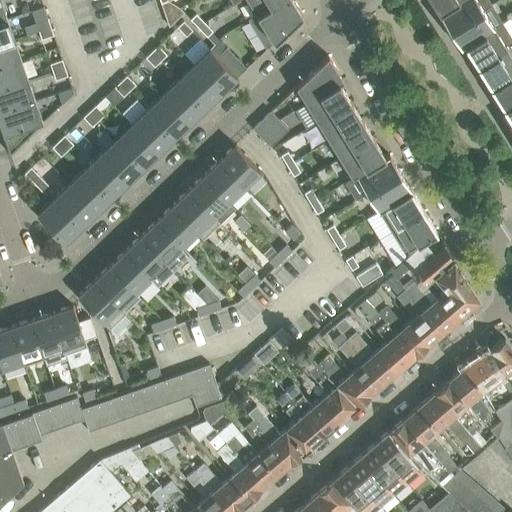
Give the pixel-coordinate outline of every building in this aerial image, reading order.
[(302,13),(294,0),(276,0),(256,12),(247,18),(266,48),(302,13)] [(248,0),(256,12),(276,0),(248,0)] [(453,0),(431,0),(438,10),(453,0)] [(489,0),(453,0),(438,10),(450,30),(483,9),(492,4),(489,0)] [(483,9),(450,30),(460,47),(464,44),(465,44),(502,21),(492,4),(483,9)] [(180,6),(163,8),(169,25),(184,11),(180,6)] [(198,27),(204,21),(196,12),(190,18),(198,27)] [(36,22),(38,30),(50,26),(48,17),(36,22)] [(0,42),(14,38),(7,18),(0,19),(0,42)] [(183,20),(177,26),(186,35),(192,29),(183,20)] [(204,21),(198,27),(207,35),(212,30),(204,21)] [(511,45),(511,36),(502,21),(465,44),(478,67),(511,45)] [(53,34),(50,26),(38,30),(41,38),(53,34)] [(0,65),(21,59),(14,38),(0,42),(0,65)] [(151,50),(160,59),(167,53),(158,44),(151,50)] [(511,72),(511,45),(478,67),(490,86),(511,72)] [(226,46),(217,55),(237,76),(246,67),(226,46)] [(209,47),(194,62),(221,91),(237,76),(217,55),(209,47)] [(151,50),(145,56),(154,65),(160,59),(151,50)] [(328,54),(296,85),(306,102),(339,81),(339,82),(344,80),(328,54)] [(50,62),(52,71),(64,66),(62,58),(50,62)] [(21,59),(0,65),(0,88),(28,79),(21,59)] [(205,106),(221,91),(194,62),(178,77),(205,106)] [(67,74),(64,66),(52,71),(55,79),(67,74)] [(511,72),(490,86),(503,106),(511,100),(511,72)] [(126,74),(120,80),(129,89),(135,83),(126,74)] [(162,92),(190,121),(205,106),(178,77),(162,92)] [(28,79),(0,88),(0,112),(35,100),(28,79)] [(129,89),(120,80),(114,86),(123,95),(129,89)] [(350,100),(339,82),(339,81),(306,102),(317,120),(350,100)] [(57,92),(61,103),(73,92),(72,87),(57,92)] [(110,89),(105,95),(110,101),(114,104),(119,99),(110,89)] [(174,136),(190,121),(162,92),(147,107),(174,136)] [(137,97),(121,112),(131,122),(158,151),(174,136),(147,107),(137,97)] [(35,100),(0,112),(0,125),(9,153),(42,121),(35,100)] [(329,139),(362,118),(350,100),(317,120),(329,139)] [(511,100),(503,106),(511,121),(511,100)] [(95,104),(89,110),(98,119),(104,113),(95,104)] [(92,125),(98,119),(89,110),(83,116),(92,125)] [(288,128),(270,110),(261,118),(279,136),(288,128)] [(253,127),(269,145),(279,136),(261,118),(252,127),(253,127)] [(329,139),(340,157),(373,136),(362,118),(329,139)] [(142,166),(158,151),(131,122),(115,137),(142,166)] [(58,140),(67,149),(73,143),(64,134),(58,140)] [(356,174),(355,173),(384,155),(373,136),(340,157),(352,176),(356,174)] [(115,137),(99,152),(127,181),(142,166),(115,137)] [(58,140),(52,146),(60,155),(67,149),(58,140)] [(235,144),(218,159),(243,186),(260,170),(235,144)] [(287,150),(281,154),(287,164),(294,160),(287,150)] [(112,195),(127,181),(99,152),(85,166),(112,195)] [(352,176),(344,181),(355,198),(367,191),(400,171),(389,153),(385,156),(384,155),(355,173),(356,174),(352,176)] [(228,200),(243,186),(218,159),(203,174),(228,200)] [(294,160),(287,164),(293,174),(300,170),(294,160)] [(33,181),(39,175),(31,166),(24,172),(33,181)] [(112,195),(85,166),(68,182),(95,211),(112,195)] [(400,171),(367,191),(378,210),(411,189),(400,171)] [(203,174),(188,189),(213,215),(213,214),(220,221),(235,207),(228,200),(203,174)] [(48,184),(39,175),(33,181),(42,190),(48,184)] [(80,226),(95,211),(68,182),(52,197),(80,226)] [(311,187),(304,192),(310,202),(317,198),(311,187)] [(197,230),(196,231),(203,238),(220,221),(213,214),(213,215),(188,189),(172,204),(197,230)] [(411,189),(378,210),(391,230),(424,209),(411,189)] [(52,197),(36,212),(64,241),(80,226),(52,197)] [(323,208),(317,198),(310,202),(316,212),(323,208)] [(181,245),(182,244),(196,231),(197,230),(172,204),(156,219),(181,245)] [(424,209),(391,230),(403,250),(436,229),(424,209)] [(140,234),(172,267),(188,251),(182,244),(181,245),(156,219),(140,234)] [(291,223),(285,229),(294,238),(299,232),(291,223)] [(332,238),(339,234),(333,223),(326,228),(332,238)] [(153,279),(152,279),(156,282),(172,267),(140,234),(125,249),(153,279)] [(339,234),(332,238),(339,248),(345,244),(339,234)] [(447,288),(437,296),(456,319),(457,318),(474,303),(474,304),(475,303),(475,302),(479,298),(476,294),(477,294),(476,292),(475,293),(469,284),(470,284),(469,282),(444,245),(434,254),(424,241),(404,258),(411,267),(427,285),(436,277),(447,288)] [(277,252),(283,258),(292,249),(286,244),(277,252)] [(134,290),(137,294),(152,279),(153,279),(125,249),(109,264),(134,290)] [(269,260),(274,266),(283,258),(277,252),(269,260)] [(352,254),(345,258),(351,268),(358,264),(352,254)] [(404,258),(394,266),(402,275),(411,267),(404,258)] [(355,275),(362,286),(383,273),(376,263),(355,275)] [(109,264),(93,279),(118,305),(119,304),(124,309),(138,295),(137,294),(134,290),(109,264)] [(246,282),(252,288),(260,279),(255,273),(246,282)] [(126,311),(119,304),(118,305),(93,279),(78,294),(109,327),(126,311)] [(456,319),(437,296),(432,301),(414,280),(405,288),(442,331),(455,319),(455,320),(456,319)] [(243,296),(252,288),(246,282),(237,290),(243,296)] [(401,284),(395,290),(398,293),(397,295),(415,316),(409,321),(428,343),(442,331),(405,288),(401,284)] [(373,291),(364,298),(372,307),(381,299),(373,291)] [(210,311),(221,307),(218,299),(207,303),(210,311)] [(198,315),(210,311),(207,303),(196,307),(198,315)] [(73,304),(52,311),(64,345),(62,346),(65,353),(87,345),(84,338),(96,334),(90,316),(78,320),(73,305),(73,304)] [(428,343),(409,321),(404,325),(386,304),(376,312),(414,355),(428,343)] [(366,313),(364,315),(386,341),(380,345),(399,367),(414,355),(376,312),(373,308),(366,313)] [(52,311),(31,318),(43,353),(47,363),(66,357),(65,353),(62,346),(64,345),(52,311)] [(165,327),(176,323),(173,315),(162,319),(165,327)] [(343,317),(336,323),(342,330),(349,324),(343,317)] [(31,318),(10,325),(22,360),(43,353),(31,318)] [(151,323),(153,331),(165,327),(162,319),(151,323)] [(10,325),(0,328),(0,362),(1,367),(22,360),(10,325)] [(281,329),(270,338),(279,349),(290,340),(281,329)] [(342,330),(332,339),(338,345),(356,366),(351,370),(370,393),(385,380),(348,337),(342,330)] [(399,367),(380,345),(374,351),(356,330),(348,337),(385,380),(399,367)] [(320,345),(313,337),(300,348),(307,356),(320,345)] [(511,348),(504,337),(489,347),(511,381),(511,348)] [(511,381),(489,347),(465,364),(481,388),(500,375),(509,387),(511,384),(511,381)] [(354,406),(370,393),(351,370),(345,375),(328,355),(318,364),(354,406)] [(243,359),(233,367),(234,368),(241,377),(243,378),(252,370),(243,359)] [(209,362),(170,376),(178,398),(192,394),(192,381),(213,373),(209,362)] [(125,363),(119,365),(125,382),(131,380),(125,363)] [(318,364),(309,371),(327,391),(320,396),(340,419),(354,406),(318,364)] [(465,364),(448,378),(467,400),(484,420),(492,413),(488,404),(477,391),(481,388),(465,364)] [(146,369),(149,377),(160,373),(158,365),(146,369)] [(219,379),(227,388),(241,377),(234,368),(219,379)] [(283,372),(275,379),(282,388),(291,381),(283,372)] [(220,395),(221,398),(222,398),(220,395),(217,383),(216,382),(213,373),(192,381),(192,394),(196,403),(220,395)] [(170,376),(159,380),(167,402),(178,398),(170,376)] [(467,400),(448,378),(434,390),(470,432),(480,424),(463,404),(467,400)] [(219,379),(216,382),(222,398),(227,389),(227,388),(219,379)] [(148,384),(156,406),(167,402),(159,380),(148,384)] [(55,388),(57,396),(69,392),(66,384),(55,388)] [(148,384),(137,388),(145,410),(156,406),(148,384)] [(340,419),(320,396),(311,404),(294,384),(285,391),(322,434),(340,419)] [(43,392),(46,400),(57,396),(55,388),(43,392)] [(93,388),(82,392),(84,400),(96,396),(93,388)] [(137,388),(126,391),(134,414),(145,410),(137,388)] [(420,402),(417,405),(437,427),(439,424),(444,420),(462,442),(464,440),(474,451),(481,445),(477,440),(470,432),(434,390),(420,402)] [(126,391),(114,395),(122,418),(134,414),(126,391)] [(285,391),(276,398),(294,419),(285,426),(305,449),(322,434),(285,391)] [(73,420),(83,416),(84,416),(81,407),(77,395),(66,399),(73,420)] [(103,399),(111,422),(122,418),(114,395),(103,399)] [(511,397),(495,409),(501,418),(502,420),(497,435),(498,436),(506,448),(511,444),(511,397)] [(14,402),(16,410),(28,406),(25,398),(14,402)] [(66,399),(54,403),(62,424),(73,420),(66,399)] [(103,399),(92,403),(100,426),(111,422),(103,399)] [(205,419),(209,423),(225,410),(222,400),(204,406),(202,410),(205,419)] [(14,402),(0,406),(0,415),(16,410),(14,402)] [(43,407),(51,428),(62,424),(54,403),(43,407)] [(89,430),(100,426),(92,403),(81,407),(84,416),(83,416),(89,430)] [(253,418),(290,462),(305,449),(285,426),(279,431),(262,410),(256,403),(247,411),(253,418)] [(422,440),(450,471),(458,464),(448,453),(450,452),(432,431),(437,427),(417,405),(403,417),(422,439),(422,440)] [(43,407),(32,411),(40,432),(51,428),(43,407)] [(40,434),(40,432),(32,411),(17,417),(25,440),(40,434)] [(17,417),(2,422),(10,446),(25,440),(17,417)] [(422,439),(403,417),(388,430),(403,448),(408,452),(422,465),(429,471),(437,464),(419,444),(422,440),(422,439)] [(277,473),(290,462),(253,418),(244,425),(262,446),(257,450),(277,473)] [(502,420),(501,418),(490,427),(495,433),(497,435),(502,420)] [(190,429),(199,440),(213,427),(209,423),(205,419),(190,425),(190,429)] [(0,503),(23,482),(10,446),(2,422),(0,422),(0,503)] [(180,435),(178,429),(166,434),(170,439),(180,435)] [(388,430),(374,442),(406,479),(422,465),(408,452),(403,448),(388,430)] [(166,434),(149,441),(156,450),(161,448),(174,443),(170,439),(166,434)] [(225,442),(263,485),(277,473),(257,450),(249,441),(244,445),(234,434),(225,442)] [(482,436),(477,440),(481,445),(486,441),(485,440),(482,436)] [(149,441),(131,448),(138,457),(156,450),(149,441)] [(229,474),(249,497),(263,485),(225,442),(217,449),(235,470),(229,474)] [(374,442),(360,454),(391,491),(406,479),(374,442)] [(125,467),(138,457),(131,448),(130,445),(112,452),(121,462),(125,467)] [(112,452),(100,458),(111,470),(121,462),(112,452)] [(346,466),(377,503),(391,491),(360,454),(346,466)] [(99,457),(35,511),(108,511),(124,498),(130,493),(111,470),(100,458),(99,457)] [(195,468),(232,511),(246,500),(247,498),(249,497),(229,474),(228,476),(226,477),(221,481),(203,461),(195,468)] [(363,511),(366,511),(377,503),(346,466),(332,478),(363,511)] [(207,511),(231,511),(232,511),(195,468),(186,476),(204,496),(198,501),(207,511)] [(453,474),(442,483),(448,490),(450,488),(454,491),(467,475),(459,468),(453,474)] [(454,491),(462,498),(475,482),(467,475),(454,491)] [(162,486),(184,511),(207,511),(198,501),(193,505),(170,478),(162,486)] [(363,511),(332,478),(319,489),(337,511),(342,509),(344,511),(363,511)] [(484,490),(475,482),(462,498),(470,505),(484,490)] [(184,511),(162,486),(160,485),(152,492),(168,511),(165,511),(184,511)] [(439,497),(452,511),(462,511),(467,508),(468,508),(470,505),(462,498),(454,491),(450,488),(448,490),(439,497)] [(337,511),(319,489),(304,502),(311,511),(337,511)] [(470,505),(468,508),(472,511),(479,511),(492,497),(484,490),(470,505)] [(436,511),(452,511),(439,497),(430,505),(436,511)] [(493,511),(500,504),(492,497),(479,511),(493,511)] [(136,511),(126,500),(122,504),(122,505),(128,511),(127,511),(136,511)] [(311,511),(304,502),(292,511),(311,511)]
